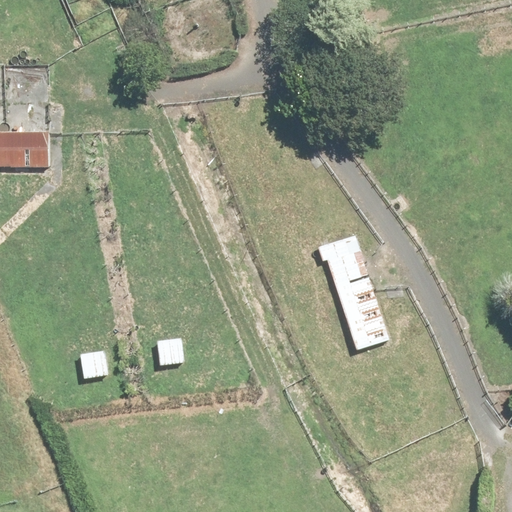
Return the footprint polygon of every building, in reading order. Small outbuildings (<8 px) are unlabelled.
[(325,1),(324,0),(290,0),(293,9),(325,1)] [(52,137),(0,136),(0,168),(51,170),(52,137)] [(358,238),(321,251),(326,265),(331,263),(361,353),(393,342),(358,238)] [(190,365),(188,340),(162,343),(164,367),(190,365)] [(112,378),(110,353),(86,356),(88,380),(112,378)]
